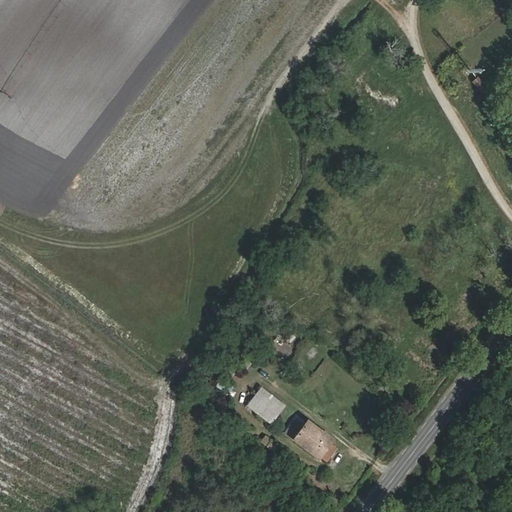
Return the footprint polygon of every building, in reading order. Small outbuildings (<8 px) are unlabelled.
[(377,56),(348,85),(355,93),(383,123),(413,95),(377,56)] [(478,78),(473,82),(481,92),(486,88),(478,78)] [(247,406),(272,425),(287,405),(263,386),(247,406)] [(343,449),(306,420),(292,441),(317,460),(320,457),(331,466),(343,449)] [(289,450),(267,435),(261,442),(284,457),(289,450)]
